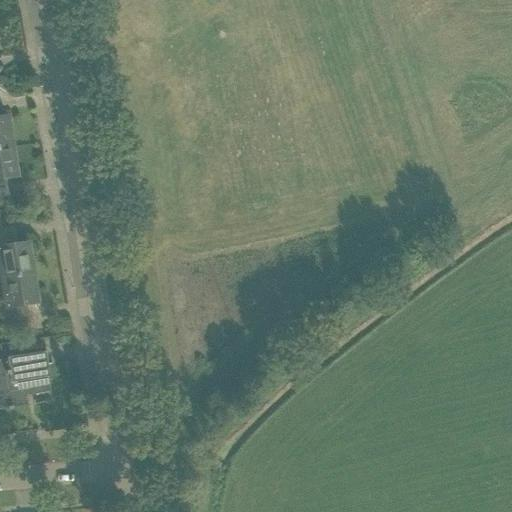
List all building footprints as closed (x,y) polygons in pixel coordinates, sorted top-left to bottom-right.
[(0,148),(11,147),(6,116),(0,117),(0,148)] [(11,147),(0,148),(0,197),(4,197),(2,179),(16,177),(11,147)] [(0,277),(1,278),(32,273),(27,243),(12,245),(9,227),(0,228),(0,277)] [(32,273),(1,278),(5,300),(0,301),(0,327),(25,323),(22,305),(36,303),(32,273)] [(6,358),(6,359),(0,360),(0,409),(7,408),(7,410),(12,409),(12,408),(27,405),(25,396),(49,392),(47,377),(48,376),(44,352),(6,358)]
